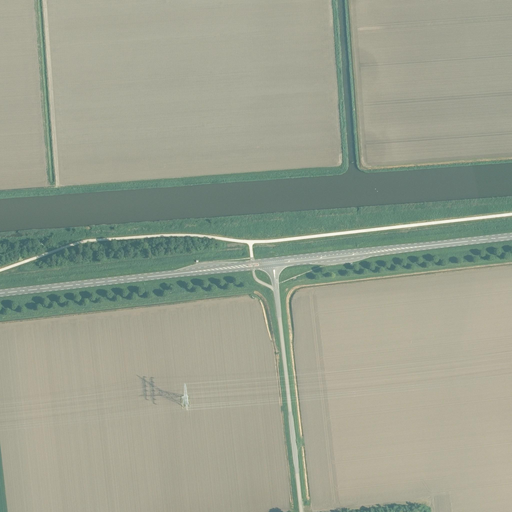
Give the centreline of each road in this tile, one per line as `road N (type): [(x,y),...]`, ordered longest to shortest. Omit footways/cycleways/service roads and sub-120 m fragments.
road 1 (unclassified): [(299,511),(272,263)]
road 2 (primary): [(272,263),(511,236)]
road 3 (primary): [(0,290),(239,266)]
